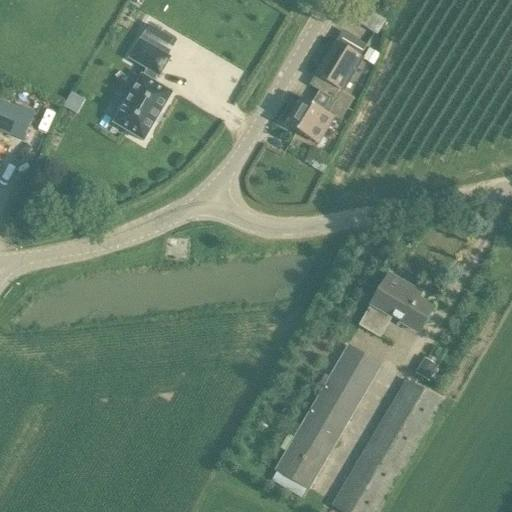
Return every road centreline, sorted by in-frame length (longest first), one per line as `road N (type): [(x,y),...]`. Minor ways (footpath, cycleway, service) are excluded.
road 1 (unclassified): [(511,183),(310,225),(261,227),(213,198)]
road 2 (unclassified): [(213,198),(331,0)]
road 3 (unclassified): [(0,261),(101,244),(213,198)]
